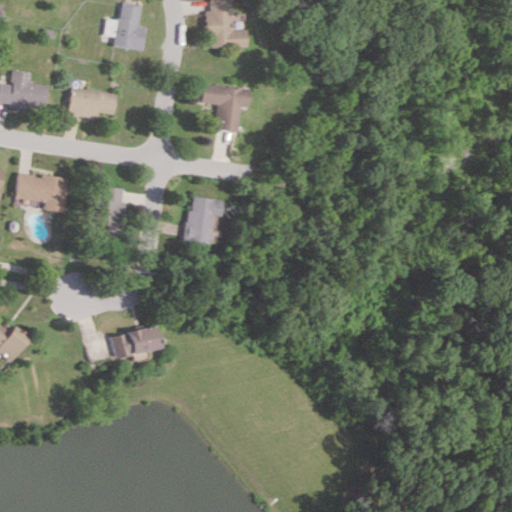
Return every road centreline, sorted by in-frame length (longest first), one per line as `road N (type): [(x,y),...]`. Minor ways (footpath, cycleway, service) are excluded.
road 1 (residential): [(68,294),(105,302),(134,287),(170,64),(170,0)]
road 2 (residential): [(254,175),(0,133)]
